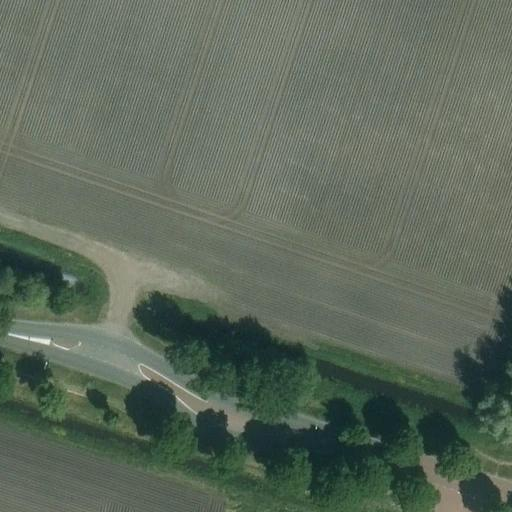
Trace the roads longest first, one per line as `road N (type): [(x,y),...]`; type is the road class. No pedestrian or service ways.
road 1 (primary): [(103,369),(156,394),(199,429),(235,442),(328,439)]
road 2 (primary): [(328,439),(213,399),(109,344)]
road 3 (primary): [(459,483),(328,439)]
